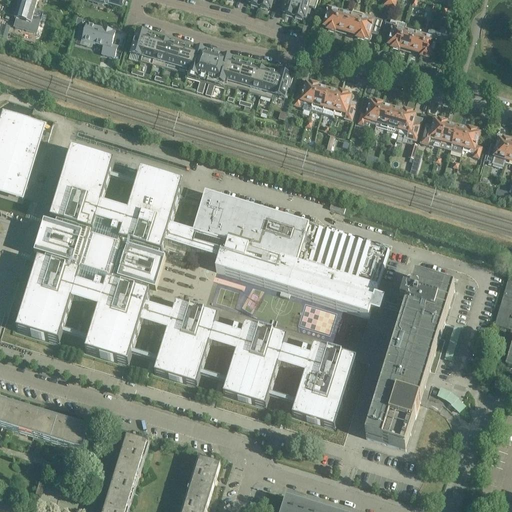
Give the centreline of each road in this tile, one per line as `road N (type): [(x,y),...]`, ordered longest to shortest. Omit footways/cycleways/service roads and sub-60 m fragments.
road 1 (residential): [(255,460),(240,442),(0,370)]
road 2 (residential): [(511,113),(294,51)]
road 3 (residential): [(137,1),(136,11),(150,22),(274,55),(294,51)]
road 4 (residential): [(294,51),(285,35),(157,0)]
road 5 (residential): [(394,511),(271,474),(255,460)]
road 6 (unclassified): [(449,511),(481,419),(511,395)]
